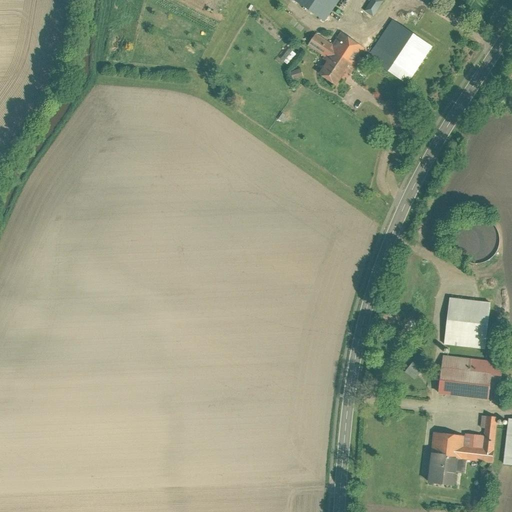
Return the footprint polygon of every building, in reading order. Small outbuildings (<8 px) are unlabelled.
[(295,0),(326,20),(339,0),(295,0)] [(382,0),(371,0),(365,11),(374,17),(384,1),(382,0)] [(393,19),(368,58),(410,86),(435,47),(393,19)] [(328,59),(319,73),(337,85),(345,73),(350,76),(368,48),(341,30),(333,43),(317,32),(308,46),(328,59)] [(282,58),(289,64),(298,54),(291,47),(282,58)] [(501,244),(501,236),(499,230),(496,223),(489,218),(482,216),(474,216),(466,219),(460,224),(457,231),(455,239),(457,247),(461,254),(466,258),(473,261),(480,261),(487,260),(493,256),(498,250),(501,244)] [(450,297),(445,342),(486,347),(491,302),(450,297)] [(443,353),(439,393),(488,398),(489,391),(500,392),(503,359),(443,353)] [(407,373),(419,380),(425,369),(414,362),(407,373)] [(434,432),(427,481),(454,485),(455,472),(466,473),(468,460),(493,464),(500,416),(483,414),(481,427),(486,428),(485,435),(466,433),(466,437),(434,432)] [(511,418),(508,418),(503,463),(511,464),(511,418)]
